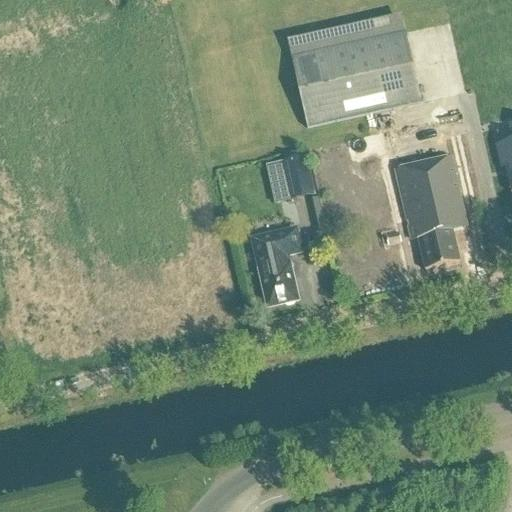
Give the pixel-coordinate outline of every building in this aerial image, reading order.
[(293,61),(309,131),(424,106),(408,35),(293,61)] [(392,134),(397,152),(428,144),(424,126),(423,127),(392,134)] [(363,201),(386,197),(375,140),(352,144),(363,201)] [(511,147),(500,150),(498,151),(497,149),(496,149),(501,173),(503,172),(502,170),(505,170),(511,195),(511,197),(511,196),(511,147)] [(306,161),(283,166),(292,203),(314,198),(306,161)] [(418,242),(426,275),(459,267),(451,229),(466,226),(451,161),(396,173),(411,243),(418,242)] [(318,201),(310,203),(312,213),(320,211),(318,201)] [(296,234),(253,243),(268,311),(284,307),(287,309),(293,308),(295,305),(298,304),(288,259),(301,256),(296,234)] [(386,240),(389,250),(401,247),(399,237),(386,240)]
